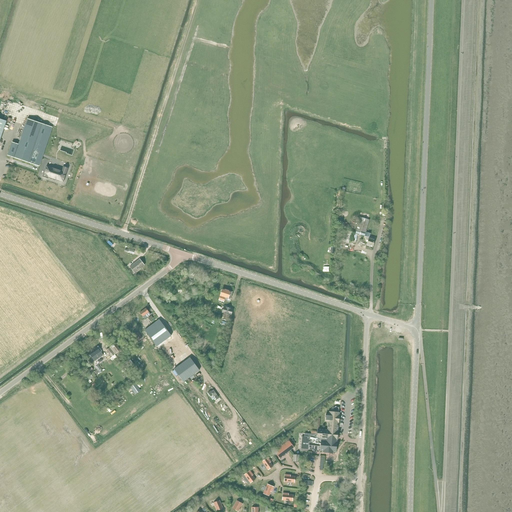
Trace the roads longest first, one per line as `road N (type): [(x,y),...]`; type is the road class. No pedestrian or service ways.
road 1 (unclassified): [(415,329),(430,0)]
road 2 (unclassified): [(0,394),(184,254)]
road 3 (tertiary): [(184,254),(0,194)]
road 4 (tertiary): [(367,315),(184,254)]
road 5 (tertiary): [(409,511),(415,329)]
road 6 (unclassified): [(359,478),(367,315)]
